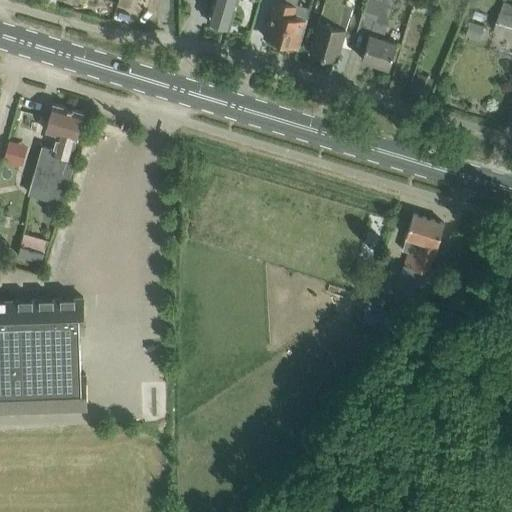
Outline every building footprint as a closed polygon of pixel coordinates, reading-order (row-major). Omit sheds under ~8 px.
[(213,0),(208,19),(210,20),(211,24),(221,27),(224,25),(230,26),(237,0),(213,0)] [(275,0),(270,18),(264,37),(284,43),(285,47),(292,49),(295,46),(297,47),(303,28),(306,18),(291,14),(295,1),(295,0),(275,0)] [(325,0),(310,50),(309,51),(337,59),(337,58),(346,28),(339,26),(345,3),(342,2),(342,0),(325,0)] [(367,0),(358,31),(369,35),(370,32),(371,33),(375,20),(388,24),(394,5),(395,0),(367,0)] [(511,3),(504,0),(500,12),(511,15),(511,3)] [(511,15),(500,12),(494,30),(511,35),(511,15)] [(370,32),(369,35),(363,58),(389,66),(398,38),(385,34),(388,24),(375,20),(371,33),(370,32)] [(53,151),(71,157),(84,113),(53,104),(46,130),(58,134),(53,151)] [(5,141),(0,160),(19,165),(24,145),(5,141)] [(32,188),(64,197),(72,169),(39,161),(32,188)] [(400,279),(425,286),(444,223),(414,213),(405,241),(419,245),(415,257),(407,254),(403,266),(400,279)] [(21,246),(18,257),(42,264),(45,253),(21,246)] [(395,298),(420,305),(423,292),(399,285),(395,298)] [(0,411),(88,408),(86,374),(82,374),(81,332),(85,332),(84,297),(0,299),(0,411)]
